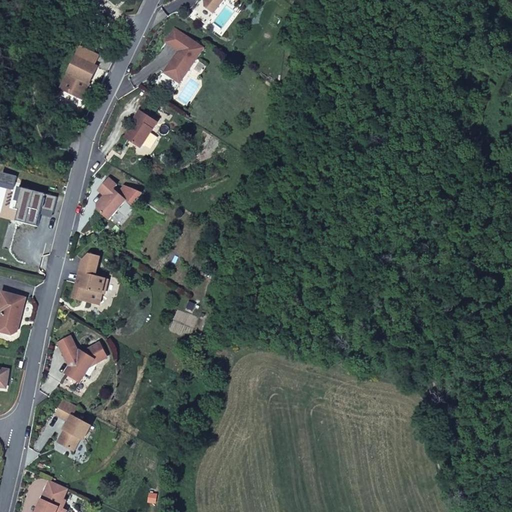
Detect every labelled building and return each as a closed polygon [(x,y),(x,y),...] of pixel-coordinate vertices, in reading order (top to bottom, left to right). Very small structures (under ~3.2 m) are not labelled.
[(214,14),(223,0),(205,0),(204,2),(204,7),(214,14)] [(204,7),(204,2),(194,16),(206,25),(214,14),(204,7)] [(167,75),(180,84),(203,49),(173,29),(164,42),(178,51),(173,59),(176,61),(167,75)] [(97,67),(77,58),(61,89),(78,97),(86,82),(89,83),(97,67)] [(176,61),(173,59),(163,73),(167,75),(176,61)] [(172,95),(180,84),(167,75),(159,86),(172,95)] [(89,83),(86,82),(78,97),(81,99),(89,83)] [(157,122),(139,111),(135,118),(137,120),(126,138),(141,148),(157,122)] [(18,177),(3,173),(0,183),(15,187),(18,177)] [(117,185),(109,178),(98,190),(106,197),(97,207),(97,210),(109,220),(126,200),(132,206),(142,194),(125,186),(121,191),(123,192),(120,195),(113,189),(117,185)] [(57,197),(23,189),(17,210),(20,211),(17,222),(38,227),(41,215),(42,210),(53,213),(57,197)] [(83,261),(73,298),(100,305),(103,293),(105,294),(108,280),(95,277),(100,257),(89,254),(83,261)] [(1,292),(0,298),(0,312),(1,313),(0,317),(0,331),(0,332),(12,335),(18,332),(26,298),(1,292)] [(108,357),(100,343),(83,352),(80,351),(79,353),(71,337),(59,343),(70,366),(66,373),(80,382),(94,360),(98,362),(108,357)] [(9,371),(0,369),(0,386),(6,388),(9,371)] [(78,407),(64,399),(56,414),(70,422),(59,443),(75,451),(81,439),(84,441),(92,426),(73,416),(78,407)] [(66,501),(46,492),(37,511),(66,511),(67,511),(63,509),(66,501)]
